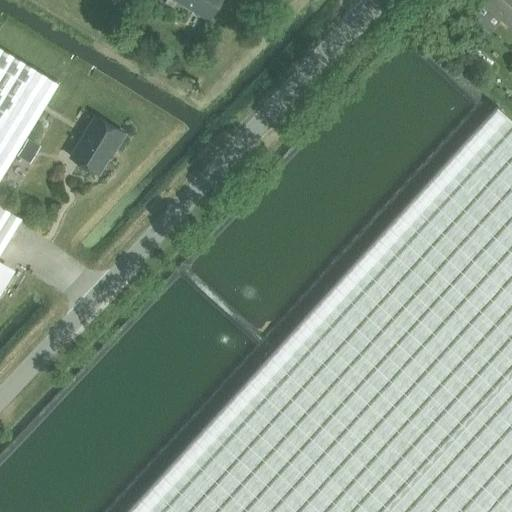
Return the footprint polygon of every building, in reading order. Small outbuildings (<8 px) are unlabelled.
[(175,0),(209,20),(220,0),(175,0)] [(511,0),(479,0),(511,29),(511,0)] [(0,205),(0,179),(58,84),(0,48),(0,255),(22,219),(0,205)] [(511,511),(511,119),(497,107),(271,355),(444,511),(511,511)] [(98,174),(123,133),(95,116),(71,157),(98,174)] [(444,511),(271,355),(127,511),(444,511)]
